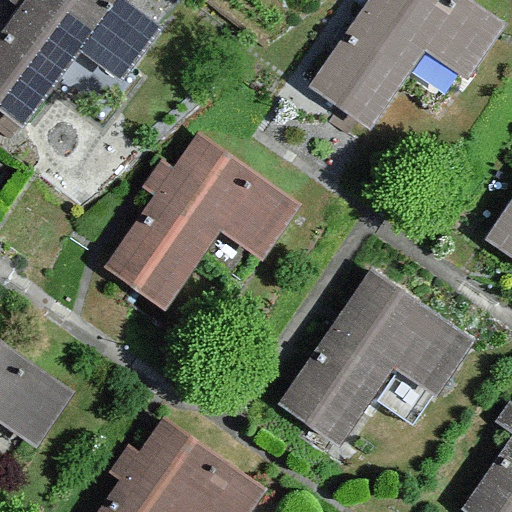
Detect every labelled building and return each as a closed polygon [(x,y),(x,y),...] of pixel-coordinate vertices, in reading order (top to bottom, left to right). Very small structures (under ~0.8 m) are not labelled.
[(19,0),(0,25),(0,118),(27,139),(87,61),(121,87),(164,31),(123,0),(19,0)] [(511,21),(479,0),(372,0),(318,85),(383,126),(434,47),(485,80),(511,37),(511,21)] [(304,210),(208,132),(101,262),(161,311),(222,235),(259,265),(304,210)] [(511,201),(487,234),(511,252),(511,201)] [(490,355),(380,276),(286,406),(354,455),(410,378),(452,408),(490,355)] [(0,428),(6,420),(43,446),(79,394),(0,340),(0,428)] [(265,511),(278,494),(166,417),(100,511),(265,511)] [(511,511),(511,436),(466,511),(511,511)]
